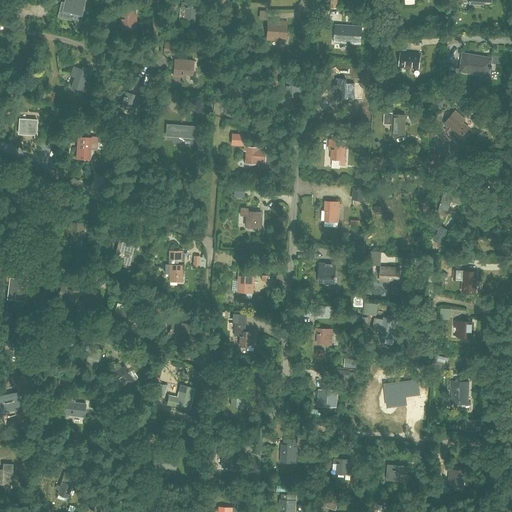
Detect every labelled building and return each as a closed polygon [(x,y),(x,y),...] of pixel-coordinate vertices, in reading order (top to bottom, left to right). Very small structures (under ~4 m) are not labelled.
[(62,3),(59,16),(60,16),(72,19),(73,12),(81,14),(84,0),(66,0),(65,4),(62,3)] [(182,2),(182,7),(186,7),(185,17),(200,18),(201,15),(199,15),(200,3),(182,2)] [(123,5),(122,29),(135,30),(136,15),(131,14),(130,12),(131,5),(123,5)] [(268,21),(267,39),(284,40),(285,28),(286,28),(287,22),(268,21)] [(336,24),(334,41),(360,43),(361,26),(336,24)] [(401,53),(400,66),(419,68),(420,55),(401,53)] [(463,53),(460,71),(489,75),(490,69),(492,69),(492,66),(490,66),(492,57),(463,53)] [(174,63),(173,76),(182,76),(182,74),(192,75),(192,74),(193,65),(193,60),(178,59),(178,63),(174,63)] [(74,66),(71,76),(75,77),(72,87),(86,91),(93,70),(84,67),(83,70),(74,66)] [(287,80),(286,95),(300,96),(301,80),(301,76),(293,75),(293,80),(287,80)] [(233,82),(233,83),(233,93),(247,94),(247,79),(233,78),(233,82)] [(337,78),(336,87),(341,88),(340,98),(354,98),(355,83),(346,83),(346,78),(337,78)] [(52,91),(48,101),(53,103),(57,93),(52,91)] [(126,92),(121,106),(134,111),(139,96),(126,92)] [(456,111),(445,123),(460,137),(469,127),(462,122),(465,119),(456,110),(456,111)] [(385,113),(385,123),(392,124),(392,133),(405,134),(405,115),(393,115),(393,113),(385,113)] [(20,118),(19,133),(35,135),(35,137),(36,137),(37,133),(36,133),(37,120),(20,118)] [(425,127),(434,135),(438,131),(429,122),(425,127)] [(166,125),(165,136),(171,137),(174,138),(174,137),(193,138),(194,132),(195,132),(195,130),(194,130),(194,127),(180,126),(180,125),(177,125),(177,126),(166,125)] [(99,130),(99,141),(107,142),(107,130),(99,130)] [(78,137),(77,158),(89,159),(91,138),(78,137)] [(330,139),(329,149),(332,149),(331,159),(332,159),(340,160),(340,165),(345,165),(346,160),(346,145),(342,144),(342,140),(330,139)] [(244,146),(244,149),(246,149),(246,162),(259,162),(259,165),(262,165),(263,166),(269,167),(271,165),(272,147),(271,147),(260,144),(260,147),(244,146)] [(438,164),(439,155),(431,154),(430,164),(438,164)] [(372,156),(371,169),(386,169),(387,157),(372,156)] [(8,179),(7,194),(23,195),(23,198),(25,198),(25,194),(26,175),(22,174),(21,180),(8,179)] [(355,187),(353,199),(363,200),(365,188),(355,187)] [(445,191),(438,213),(447,215),(451,200),(459,203),(462,196),(445,191)] [(252,197),(243,197),(243,206),(252,205),(252,197)] [(322,210),(322,220),(325,220),(339,221),(340,207),(341,207),(341,203),(340,203),(340,202),(326,201),(326,209),(325,209),(325,210),(322,210)] [(241,208),(241,215),(247,215),(246,226),(260,227),(261,212),(248,211),(248,208),(241,208)] [(72,222),(71,243),(71,249),(80,249),(81,244),(82,234),(84,234),(85,224),(82,224),(82,223),(72,222)] [(119,241),(114,263),(130,267),(136,245),(119,241)] [(364,248),(349,249),(349,257),(364,256),(364,248)] [(166,265),(166,274),(170,274),(170,281),(170,282),(177,282),(177,281),(182,281),(183,265),(178,265),(178,251),(171,251),(170,265),(166,265)] [(194,255),(193,267),(199,267),(205,267),(206,257),(200,257),(200,256),(194,255)] [(320,263),(319,281),(325,282),(325,284),(327,285),(329,285),(331,284),(331,282),(335,282),(336,264),(331,264),(331,265),(327,265),(327,263),(320,263)] [(381,267),(380,280),(399,281),(400,268),(381,267)] [(454,271),(454,279),(463,280),(463,291),(473,291),(474,281),(476,281),(477,272),(462,271),(454,271)] [(240,276),(239,291),(252,292),(254,277),(240,276)] [(9,284),(7,299),(23,300),(23,303),(25,303),(25,299),(27,280),(17,279),(16,285),(9,284)] [(62,284),(60,294),(66,295),(64,304),(76,306),(79,290),(68,288),(68,285),(62,284)] [(116,309),(112,319),(132,325),(135,315),(136,309),(117,303),(116,309)] [(441,308),(441,318),(449,318),(450,309),(441,308)] [(375,318),(373,329),(379,330),(379,332),(381,332),(380,337),(391,338),(393,328),(395,329),(396,319),(384,317),(383,320),(375,318)] [(172,321),(169,334),(188,337),(190,325),(172,321)] [(454,327),(453,336),(459,336),(471,336),(472,328),(469,328),(469,321),(454,321),(454,327)] [(235,323),(235,336),(240,336),(240,346),(254,347),(254,332),(244,331),(245,323),(235,323)] [(317,328),(317,333),(319,333),(318,344),(332,344),(332,329),(317,328)] [(6,339),(4,354),(20,356),(20,358),(22,358),(22,354),(23,335),(19,335),(19,341),(6,339)] [(87,345),(85,353),(90,354),(86,367),(96,370),(102,350),(87,345)] [(435,360),(434,366),(443,368),(445,362),(446,357),(436,355),(435,360)] [(112,366),(110,367),(122,387),(133,380),(128,372),(129,371),(128,370),(127,371),(124,366),(121,368),(118,363),(112,366)] [(402,375),(384,377),(387,399),(405,397),(402,375)] [(418,380),(411,381),(413,394),(420,393),(418,380)] [(451,380),(450,392),(452,392),(452,403),(454,403),(471,404),(471,401),(468,401),(469,387),(469,381),(459,381),(451,380)] [(15,385),(0,393),(0,403),(4,412),(24,401),(15,385)] [(165,388),(164,395),(169,396),(167,404),(189,409),(194,388),(180,385),(179,392),(181,392),(180,398),(169,396),(170,390),(171,390),(171,389),(170,389),(165,388)] [(323,390),(322,405),(336,406),(337,391),(323,390)] [(232,391),(231,406),(245,407),(245,391),(232,391)] [(60,394),(58,413),(84,417),(86,404),(71,402),(72,396),(60,394)] [(282,445),(281,461),(282,461),(282,462),(296,463),(297,447),(296,447),(296,439),(285,439),(285,445),(282,445)] [(361,445),(360,451),(370,453),(371,447),(361,445)] [(218,449),(218,457),(222,458),(221,468),(237,469),(238,447),(223,446),(223,450),(218,449)] [(156,452),(155,466),(174,468),(175,454),(156,452)] [(334,458),(334,463),(337,463),(336,473),(351,474),(352,459),(334,458)] [(0,469),(0,484),(10,485),(10,487),(12,487),(12,483),(13,464),(9,464),(8,470),(0,469)] [(386,464),(386,478),(393,479),(411,480),(411,474),(408,474),(408,465),(394,464),(386,464)] [(450,469),(449,486),(463,487),(464,470),(450,469)] [(58,485),(56,489),(59,490),(58,494),(68,497),(72,486),(73,486),(74,482),(76,477),(64,473),(63,478),(60,485),(58,485)] [(104,482),(97,486),(99,490),(107,486),(104,482)] [(281,507),(280,511),(293,511),(295,503),(294,503),(295,500),(293,500),(293,495),(282,494),(281,500),(280,500),(280,507),(281,507)] [(323,494),(320,504),(326,505),(329,496),(323,494)]
